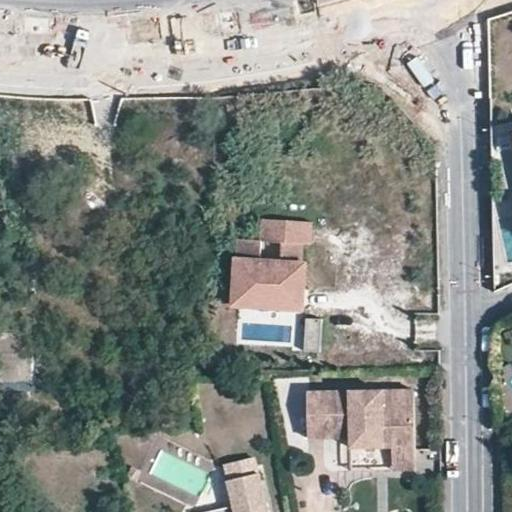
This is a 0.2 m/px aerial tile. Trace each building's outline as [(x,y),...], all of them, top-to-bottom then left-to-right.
[(286,239),(286,259),(305,260),(306,241),(316,241),(316,219),(266,217),(266,239),(286,239)] [(266,239),(243,239),(242,282),(247,283),(247,304),(266,305),(265,297),(286,297),(286,305),(305,305),(305,284),(310,284),(311,261),(305,260),(286,259),(266,259),(266,239)] [(286,305),(286,297),(265,297),(266,305),(286,305)] [(415,341),(436,342),(437,319),(416,318),(415,341)] [(325,321),(308,320),(306,352),(323,353),(325,321)] [(0,395),(21,395),(20,370),(0,370),(0,395)] [(418,393),(311,394),(312,440),(354,440),(354,450),(396,449),(396,460),(418,460),(418,393)] [(418,460),(396,460),(396,472),(418,472),(418,460)] [(237,511),(270,511),(263,475),(231,482),(236,507),(237,511)]
